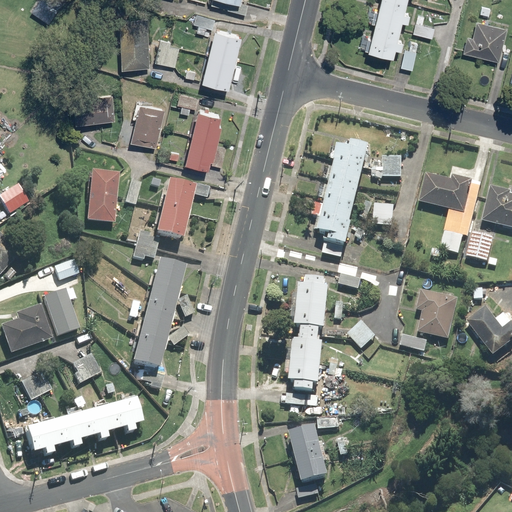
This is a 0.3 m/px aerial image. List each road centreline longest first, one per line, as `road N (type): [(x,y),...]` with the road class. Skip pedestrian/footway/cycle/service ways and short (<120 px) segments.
road 1 (tertiary): [(223,439),(226,331),(288,76)]
road 2 (residential): [(288,76),(511,132)]
road 3 (residential): [(0,507),(147,468)]
